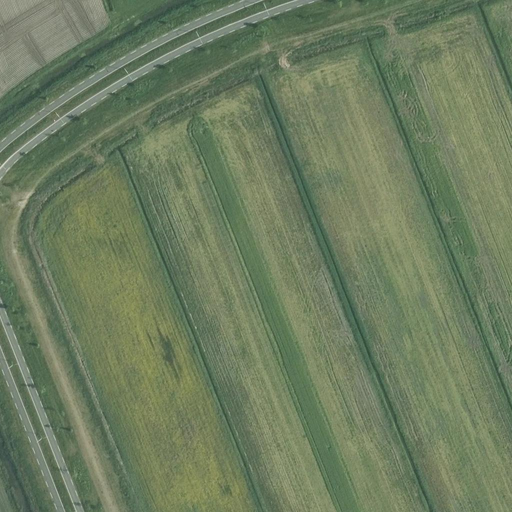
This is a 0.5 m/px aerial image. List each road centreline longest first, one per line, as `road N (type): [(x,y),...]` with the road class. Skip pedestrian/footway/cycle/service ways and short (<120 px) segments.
road 1 (secondary): [(0,173),(144,69),(306,0)]
road 2 (secondary): [(254,0),(134,55),(0,147)]
road 3 (secondary): [(79,511),(0,310)]
road 4 (secondary): [(0,356),(61,511)]
